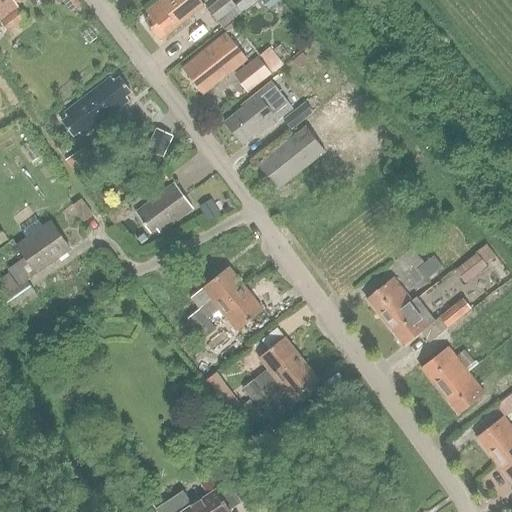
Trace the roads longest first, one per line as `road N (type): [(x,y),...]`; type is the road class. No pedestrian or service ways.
road 1 (residential): [(467,511),(92,0)]
road 2 (unclassified): [(98,511),(0,363)]
